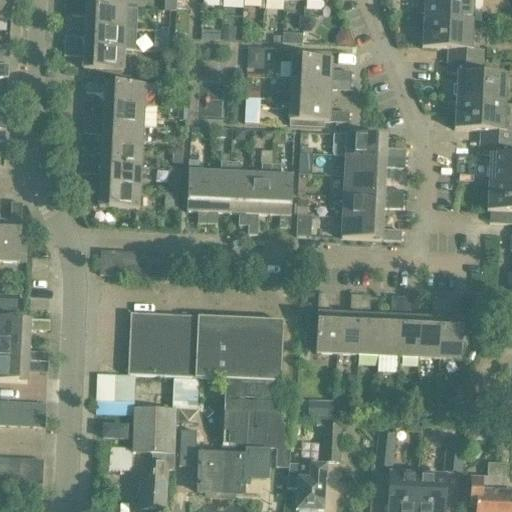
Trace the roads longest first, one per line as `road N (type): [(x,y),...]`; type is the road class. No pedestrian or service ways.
road 1 (residential): [(66,240),(421,259),(425,138),(367,0)]
road 2 (residential): [(65,511),(73,267),(66,240)]
road 3 (residential): [(35,181),(35,0)]
